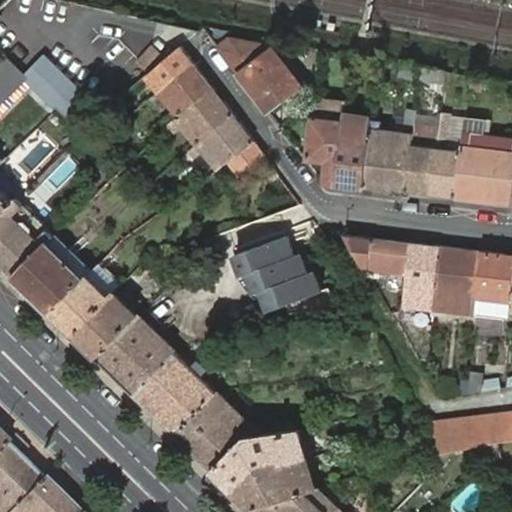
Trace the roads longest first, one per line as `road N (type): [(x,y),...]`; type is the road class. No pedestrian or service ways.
road 1 (residential): [(511,233),(345,214),(315,200),(190,36)]
road 2 (primary): [(192,511),(0,326)]
road 3 (primary): [(0,373),(140,511)]
